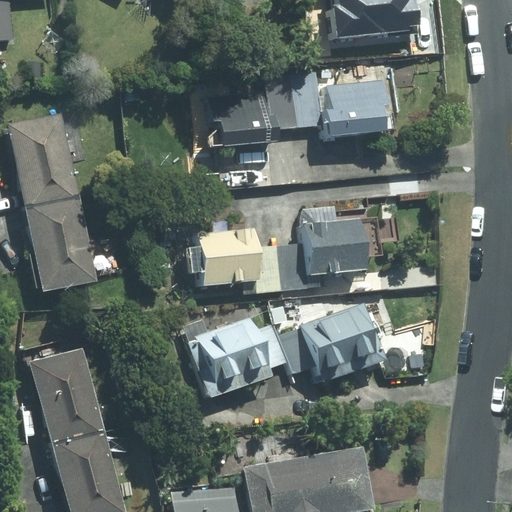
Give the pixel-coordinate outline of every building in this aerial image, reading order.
[(417,0),(323,0),(327,41),(421,36),(417,0)] [(414,82),(413,69),(402,70),(404,83),(414,82)] [(288,79),(293,130),(318,128),(319,139),(375,134),(372,104),(378,103),(376,82),(321,87),(323,109),(316,109),(313,77),(288,79)] [(268,132),(293,130),(288,79),(263,81),(265,106),(266,112),(261,113),(259,94),(203,98),(205,123),(212,122),(214,148),(269,143),(268,132)] [(21,210),(77,198),(59,114),(4,126),(21,210)] [(77,198),(21,210),(38,294),(94,283),(77,198)] [(273,246),(277,291),(303,288),(302,279),(357,273),(352,221),(295,227),(297,244),(273,246)] [(277,291),(273,246),(249,249),(247,231),(190,237),(195,288),(251,283),(252,293),(277,291)] [(317,388),(380,364),(359,307),(295,331),(317,388)] [(203,400),(265,378),(246,322),(203,337),(200,328),(181,334),(203,400)] [(49,447),(103,433),(82,349),(28,364),(49,447)] [(123,511),(103,433),(49,447),(65,511),(123,511)] [(352,511),(369,509),(358,447),(240,468),(247,511),(352,511)] [(168,511),(234,511),(233,496),(168,501),(168,511)]
